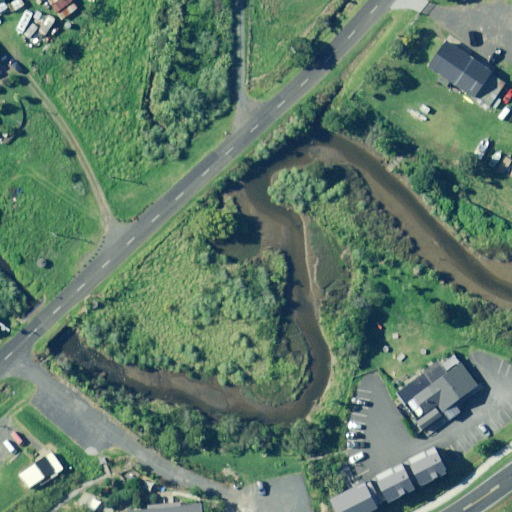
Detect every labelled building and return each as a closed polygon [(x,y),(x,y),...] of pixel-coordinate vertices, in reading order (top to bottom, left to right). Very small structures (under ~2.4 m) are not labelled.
[(9,2),(7,0),(3,0),(0,2),(0,12),(11,6),(9,2)] [(11,6),(15,12),(26,5),(23,0),(12,0),(9,2),(11,6)] [(49,0),(47,2),(62,19),(78,6),(73,0),(49,0)] [(32,20),(42,25),(48,13),(36,7),(30,19),(32,20)] [(42,25),(38,32),(48,38),(58,19),(48,13),(42,25)] [(38,32),(42,25),(32,20),(24,36),(33,41),(38,32)] [(428,67),(442,76),(438,82),(448,89),(452,83),(488,108),(506,81),(491,70),(446,39),(428,67)] [(47,134),(37,139),(44,152),(53,147),(47,134)] [(443,413),(479,386),(462,364),(414,401),(426,417),(438,407),(443,413)] [(406,463),(419,487),(449,470),(435,446),(406,463)] [(401,463),(376,477),(391,504),(417,490),(401,463)] [(330,503),(335,511),(372,511),(382,507),(367,482),(330,503)]
